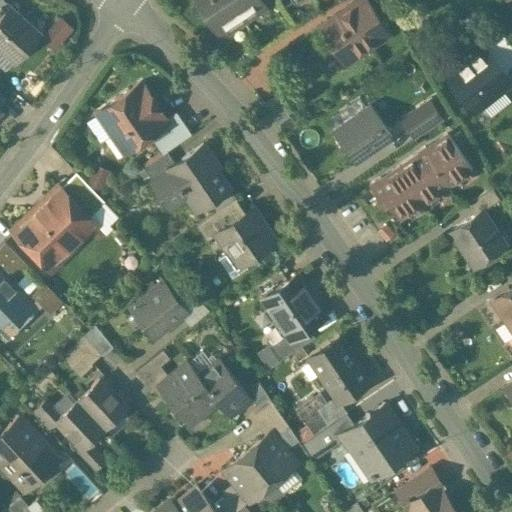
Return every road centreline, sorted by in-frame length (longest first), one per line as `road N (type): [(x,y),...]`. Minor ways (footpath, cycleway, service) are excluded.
road 1 (residential): [(511,507),(226,100),(125,7)]
road 2 (residential): [(125,7),(0,180)]
